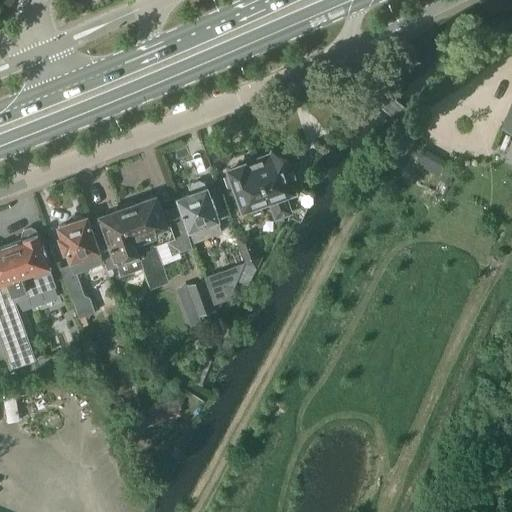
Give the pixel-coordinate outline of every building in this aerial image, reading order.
[(511,103),(503,127),(511,130),(511,103)] [(423,148),(414,163),(439,178),(448,163),(423,148)] [(256,163),(271,203),(268,204),(274,221),(293,214),(287,197),(298,193),(297,191),(298,190),(289,166),(292,160),(272,153),(270,158),(256,163)] [(243,164),(228,170),(247,219),(264,214),(262,206),(268,204),(271,203),(256,163),(244,168),(243,164)] [(191,192),(175,197),(178,206),(191,242),(220,232),(217,219),(219,218),(208,186),(205,187),(203,182),(199,181),(192,183),(190,187),(191,192)] [(104,235),(96,238),(101,252),(107,270),(110,276),(114,274),(111,268),(119,265),(139,258),(150,288),(169,282),(161,259),(172,255),(193,247),(191,242),(178,206),(163,211),(157,193),(122,206),(97,215),(104,235)] [(72,299),(79,317),(77,318),(81,327),(88,324),(85,316),(88,318),(90,314),(95,312),(89,297),(85,294),(77,273),(83,270),(88,272),(90,268),(104,263),(100,253),(101,252),(91,225),(89,226),(86,217),(58,227),(61,236),(59,237),(65,254),(66,254),(69,264),(70,264),(60,268),(71,299),(72,299)] [(0,342),(9,369),(36,360),(15,301),(56,287),(49,267),(50,266),(46,257),(47,257),(43,244),(42,244),(38,234),(37,234),(36,230),(31,227),(24,230),(21,235),(23,239),(23,240),(0,248),(0,342)] [(250,232),(236,237),(245,263),(257,268),(263,256),(257,253),(250,232)] [(238,281),(248,286),(257,268),(245,263),(238,281)] [(205,279),(204,279),(187,285),(198,316),(215,310),(216,309),(205,279)] [(210,351),(202,348),(189,383),(200,387),(210,361),(206,359),(210,351)] [(174,399),(148,409),(154,424),(180,414),(174,399)]
